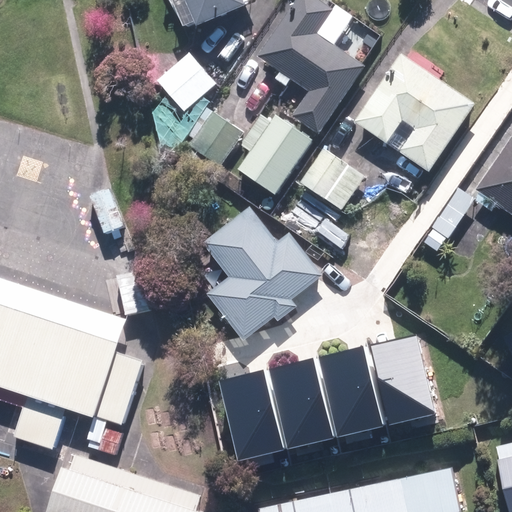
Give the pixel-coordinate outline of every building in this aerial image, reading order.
[(196,0),(208,26),(256,6),(253,0),(196,0)] [(340,9),(327,0),(303,0),(265,57),(316,91),(299,116),(325,134),(371,65),(324,33),(340,9)] [(222,83),(194,53),(163,81),(190,111),(222,83)] [(483,104),(407,53),(361,122),(436,173),(483,104)] [(248,133),(212,108),(192,136),(198,140),(194,145),(225,166),(248,133)] [(283,195),(320,141),(282,115),(278,121),(268,114),(247,145),(257,152),(245,170),(283,195)] [(511,143),(480,190),(511,211),(511,143)] [(369,176),(328,149),(305,182),(346,210),(369,176)] [(281,242),(254,208),(210,242),(238,277),(214,295),(248,339),(279,314),(284,321),(303,306),(298,300),(327,277),(292,233),(281,242)] [(146,271),(123,275),(131,315),(155,310),(146,271)] [(134,318),(0,275),(0,385),(30,395),(16,437),(58,450),(71,406),(127,424),(148,358),(124,350),(134,318)] [(416,335),(367,346),(386,425),(435,414),(416,335)] [(367,346),(318,358),(337,437),(386,425),(367,346)] [(337,437),(318,358),(266,370),(285,449),(337,437)] [(285,449),(266,370),(219,381),(238,460),(285,449)] [(75,468),(67,465),(51,511),(207,511),(200,509),(204,496),(80,454),(75,468)] [(511,455),(503,458),(511,497),(511,455)] [(467,511),(458,467),(263,508),(263,511),(467,511)]
